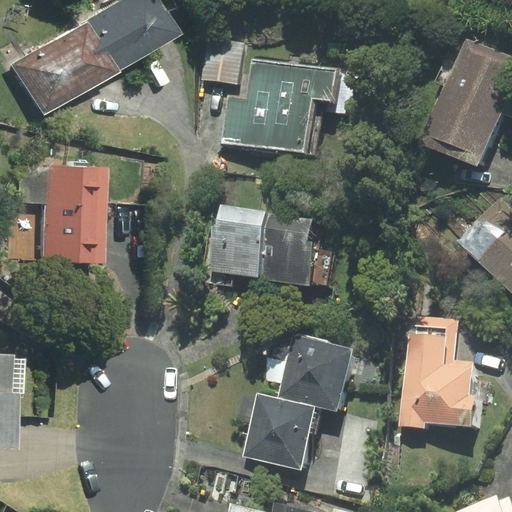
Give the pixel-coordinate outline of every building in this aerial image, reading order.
[(147,0),(108,0),(73,21),(74,23),(103,73),(168,35),(147,0)] [(31,115),(103,73),(74,23),(73,21),(0,63),(31,115)] [(511,108),(511,63),(469,46),(428,151),(486,174),(511,108)] [(206,49),(201,82),(243,88),(248,55),(206,49)] [(318,159),(324,107),(334,108),(333,117),(362,121),(367,79),(255,66),(251,105),(230,102),(225,148),(318,159)] [(36,205),(33,258),(95,262),(101,168),(11,162),(8,203),(36,205)] [(511,207),(506,202),(464,247),(511,291),(511,207)] [(228,213),(218,275),(319,292),(330,229),(228,213)] [(477,404),(480,366),(458,364),(461,323),(411,320),(404,435),(429,436),(429,431),(480,434),(482,404),(477,404)] [(299,339),(285,403),(262,397),(260,404),(245,401),(239,427),(254,430),(247,459),(309,474),(323,412),(346,417),(361,354),(330,346),(299,339)] [(0,417),(1,398),(10,398),(11,381),(4,380),(5,357),(0,356),(0,417)] [(511,511),(511,496),(467,511),(511,511)]
